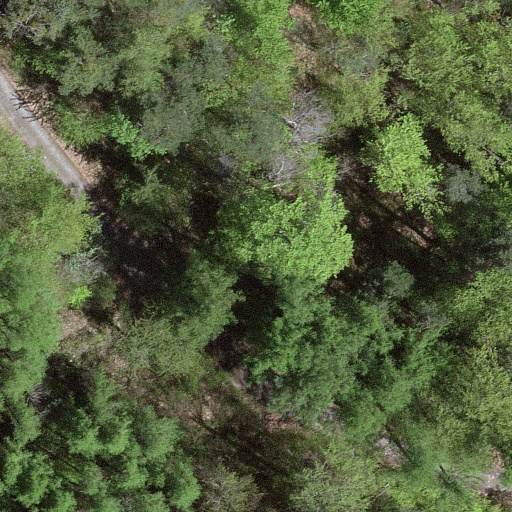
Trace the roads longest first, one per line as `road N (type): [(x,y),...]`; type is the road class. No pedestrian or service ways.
road 1 (track): [(355,430),(266,385),(184,319),(119,251),(0,85)]
road 2 (unclassified): [(511,478),(355,430)]
